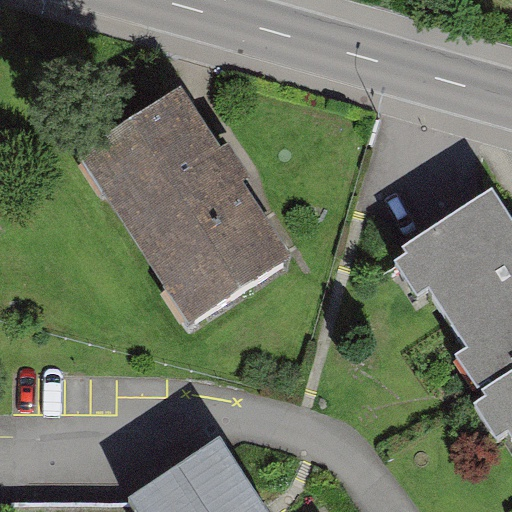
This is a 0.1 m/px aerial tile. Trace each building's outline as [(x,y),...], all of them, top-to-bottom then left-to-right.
[(496,0),(472,0),(480,11),(496,0)] [(206,96),(101,160),(205,330),(310,266),(206,96)] [(485,413),(511,395),(511,231),(495,206),(405,264),(468,362),(457,369),(485,413)] [(511,395),(485,413),(511,453),(511,395)] [(260,511),(219,449),(128,509),(129,511),(260,511)]
